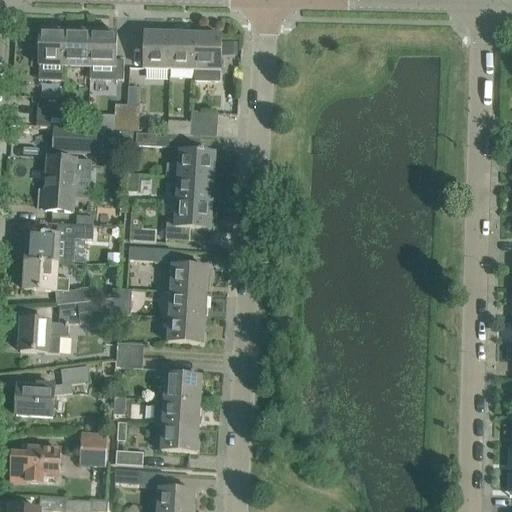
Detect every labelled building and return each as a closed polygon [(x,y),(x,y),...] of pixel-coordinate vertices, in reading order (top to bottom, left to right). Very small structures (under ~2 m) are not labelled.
[(39,68),(39,83),(52,83),(65,83),(65,69),(66,33),(40,32),(39,68)] [(91,34),(66,33),(65,69),(90,69),(91,34)] [(90,69),(90,81),(124,82),(124,62),(116,62),(117,35),(91,34),(90,69)] [(171,36),(145,35),(144,71),(170,72),(171,36)] [(196,37),(171,36),(170,72),(195,72),(196,37)] [(221,84),(222,37),(196,37),(195,72),(195,83),(221,84)] [(222,45),(221,57),(239,57),(239,45),(222,45)] [(140,105),(139,87),(129,88),(130,105),(140,105)] [(37,117),(64,118),(64,106),(38,104),(37,117)] [(126,135),(127,108),(115,107),(113,134),(126,135)] [(126,135),(130,135),(166,137),(168,137),(168,122),(167,136),(138,134),(139,109),(127,108),(126,135)] [(218,128),(218,116),(192,114),(191,123),(191,127),(218,128)] [(37,117),(37,129),(52,130),(63,131),(64,118),(37,117)] [(191,127),(191,123),(168,122),(168,137),(181,138),(198,139),(200,139),(217,140),(218,128),(191,127)] [(52,130),(51,155),(103,158),(103,152),(104,133),(63,131),(52,130)] [(130,135),(130,147),(165,149),(166,137),(130,135)] [(181,138),(180,150),(197,151),(198,139),(181,138)] [(216,156),(199,155),(180,153),(179,166),(167,165),(166,178),(179,179),(214,181),(216,156)] [(39,194),(38,211),(45,211),(45,213),(65,214),(72,215),(73,201),(89,202),(90,186),(91,163),(76,162),(68,162),(48,160),(46,194),(39,194)] [(139,177),(128,176),(127,194),(138,195),(139,177)] [(177,204),(212,207),(214,181),(179,179),(177,204)] [(189,243),(190,231),(211,232),(212,207),(177,204),(176,218),(172,218),(168,222),(167,225),(166,241),(189,243)] [(78,218),(77,227),(91,228),(94,228),(95,220),(78,218)] [(28,236),(26,264),(57,266),(71,267),(72,252),(73,240),(90,241),(91,228),(77,227),(60,226),(59,238),(48,237),(28,236)] [(157,233),(131,231),(130,244),(156,245),(157,233)] [(174,265),(174,251),(129,249),(129,262),(174,265)] [(109,254),(108,266),(120,266),(121,255),(109,254)] [(24,292),(55,294),(55,293),(69,294),(68,307),(77,306),(94,304),(92,289),(80,290),(80,291),(69,292),(70,282),(56,281),(57,266),(26,264),(24,292)] [(173,268),(171,294),(207,296),(208,270),(173,268)] [(132,291),(121,290),(119,316),(131,317),(132,291)] [(171,294),(170,319),(205,321),(207,296),(171,294)] [(77,306),(79,326),(104,324),(104,317),(102,303),(94,304),(77,306)] [(205,321),(170,319),(168,345),(204,347),(205,321)] [(20,354),(59,357),(60,339),(68,340),(69,327),(50,326),(50,324),(22,323),(20,354)] [(117,358),(144,360),(144,348),(118,346),(117,358)] [(117,358),(117,370),(143,372),(144,360),(117,358)] [(16,417),(36,419),(53,420),(54,398),(74,396),(73,387),(90,385),(88,369),(61,372),(63,387),(55,388),(38,387),(38,390),(18,389),(16,417)] [(167,377),(167,372),(155,371),(155,379),(166,379),(165,403),(200,405),(202,379),(167,377)] [(114,416),(119,417),(125,417),(126,400),(115,400),(114,416)] [(157,427),(163,427),(163,428),(199,430),(200,405),(165,403),(159,402),(155,405),(152,408),(151,421),(153,424),(157,427)] [(118,425),(117,443),(126,443),(127,425),(118,425)] [(197,456),(199,430),(163,428),(162,454),(197,456)] [(82,436),(80,468),(106,470),(108,438),(82,436)] [(11,484),(31,485),(44,486),(45,478),(59,479),(60,471),(61,452),(28,450),(28,457),(13,456),(11,484)] [(143,455),(117,453),(116,467),(143,468),(143,455)] [(142,487),(142,474),(116,472),(115,486),(142,487)] [(159,491),(157,511),(193,511),(195,494),(159,491)] [(53,500),(52,511),(90,511),(91,505),(66,503),(66,501),(53,500)] [(91,505),(90,511),(107,511),(108,504),(91,503),(91,505)]
